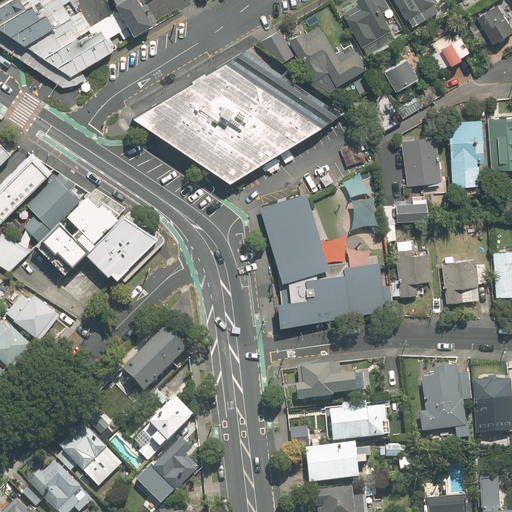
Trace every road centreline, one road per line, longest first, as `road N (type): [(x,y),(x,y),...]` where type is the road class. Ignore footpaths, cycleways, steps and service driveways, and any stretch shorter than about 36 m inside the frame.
road 1 (residential): [(0,435),(205,238)]
road 2 (residential): [(235,355),(391,335),(511,336)]
road 3 (residential): [(264,0),(110,96),(82,139)]
road 4 (secondary): [(82,139),(175,202),(205,238)]
road 5 (secondary): [(235,355),(251,511)]
road 6 (secondary): [(205,238),(235,355)]
